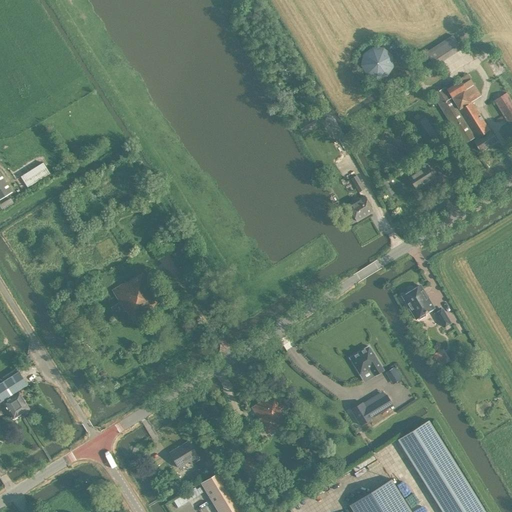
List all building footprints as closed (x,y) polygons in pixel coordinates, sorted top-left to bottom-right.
[(462,49),(460,46),(452,35),(425,52),(435,67),(462,49)] [(361,52),(358,64),(363,74),(374,79),(385,75),(392,66),(390,54),(382,46),(370,45),(361,52)] [(444,87),(432,95),(463,144),(475,137),(476,139),(473,141),(480,151),(497,141),(490,130),(489,130),(471,102),(481,96),(470,79),(467,74),(459,79),(460,80),(446,89),(444,87)] [(511,120),(511,101),(506,92),(494,100),(508,123),(511,120)] [(387,103),(395,115),(405,108),(397,96),(387,103)] [(318,120),(313,112),(304,117),(296,122),(301,130),(318,120)] [(21,177),(20,177),(26,187),(50,172),(44,162),(43,163),(21,177)] [(426,163),(408,175),(416,189),(431,180),(435,177),(426,163)] [(0,198),(12,191),(0,171),(0,198)] [(351,178),(359,192),(365,188),(357,175),(351,178)] [(390,186),(386,179),(380,182),(384,189),(390,186)] [(364,195),(347,204),(357,221),(374,211),(364,195)] [(147,245),(155,257),(166,250),(158,237),(147,245)] [(132,319),(160,301),(142,272),(114,289),(132,319)] [(416,318),(433,308),(419,285),(402,295),(416,318)] [(435,313),(444,328),(452,323),(443,308),(435,313)] [(369,346),(350,357),(360,374),(370,367),(375,375),(383,370),(369,346)] [(440,350),(433,355),(437,362),(445,358),(440,350)] [(0,401),(3,399),(5,401),(3,402),(13,418),(29,408),(19,392),(15,394),(14,392),(27,384),(18,372),(0,383),(0,401)] [(251,407),(268,433),(276,428),(274,425),(281,420),(283,422),(291,417),(275,392),(251,407)] [(393,405),(386,394),(366,407),(363,402),(350,409),(360,425),(393,405)] [(484,511),(428,420),(397,439),(442,511),(484,511)] [(191,464),(200,459),(188,440),(169,452),(179,467),(189,461),(191,464)] [(305,447),(299,451),(304,460),(310,456),(305,447)] [(222,462),(230,456),(227,451),(219,456),(222,462)] [(263,476),(250,455),(238,463),(251,483),(263,476)] [(210,470),(217,466),(212,458),(205,463),(210,470)] [(201,483),(218,511),(245,511),(221,471),(201,483)] [(354,511),(411,511),(391,479),(350,504),(354,511)] [(368,490),(374,487),(371,481),(365,484),(368,490)]
